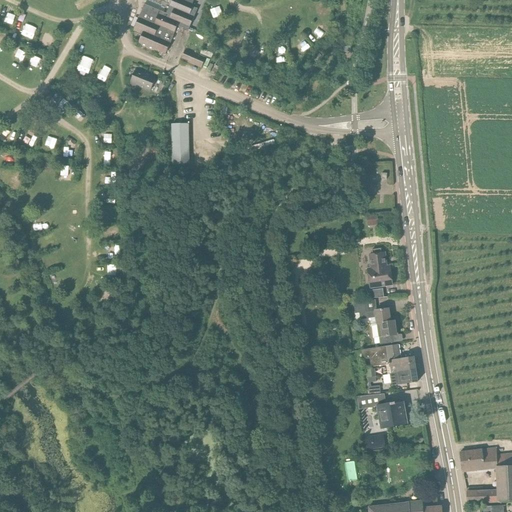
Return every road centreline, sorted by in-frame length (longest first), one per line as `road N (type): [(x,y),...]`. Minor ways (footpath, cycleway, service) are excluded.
road 1 (secondary): [(423,325),(406,120)]
road 2 (secondary): [(395,129),(423,325)]
road 3 (secondary): [(456,511),(423,325)]
road 4 (unknown): [(342,0),(340,32),(297,122)]
road 5 (secondary): [(406,120),(400,0)]
